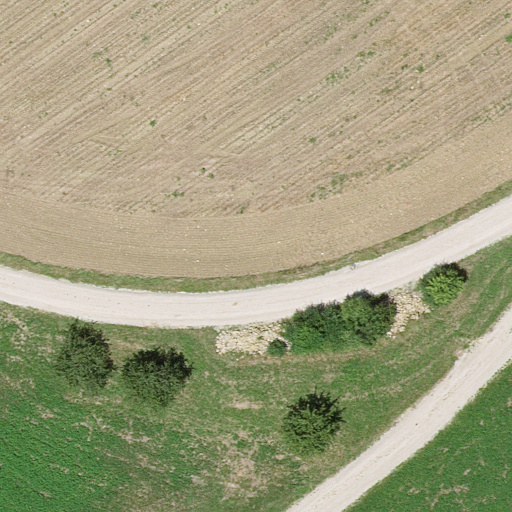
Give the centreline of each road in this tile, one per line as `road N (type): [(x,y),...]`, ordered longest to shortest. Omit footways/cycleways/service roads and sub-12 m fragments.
road 1 (track): [(0,280),(58,297),(177,309),(293,302),(511,223)]
road 2 (track): [(511,331),(416,425),(307,511)]
